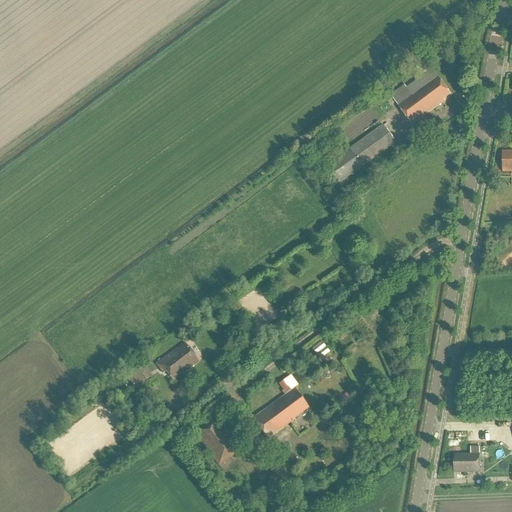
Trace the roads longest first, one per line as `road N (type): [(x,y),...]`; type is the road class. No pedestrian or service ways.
road 1 (secondary): [(414,511),(502,0)]
road 2 (unknown): [(176,412),(258,368),(410,263),(461,240)]
